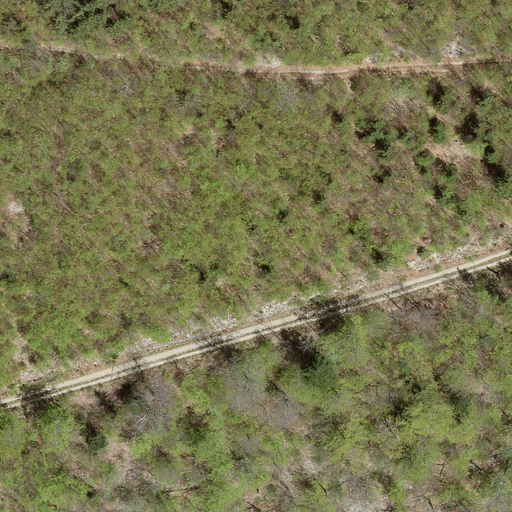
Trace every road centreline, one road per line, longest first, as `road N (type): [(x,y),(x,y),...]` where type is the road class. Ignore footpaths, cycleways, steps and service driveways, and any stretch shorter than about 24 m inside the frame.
road 1 (track): [(0,406),(511,249)]
road 2 (track): [(511,63),(261,75),(78,52),(0,53)]
